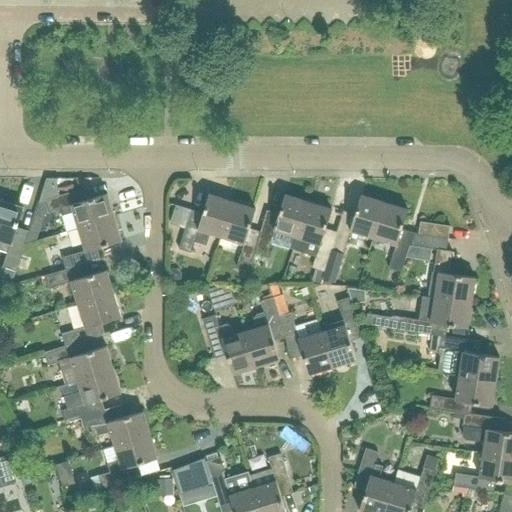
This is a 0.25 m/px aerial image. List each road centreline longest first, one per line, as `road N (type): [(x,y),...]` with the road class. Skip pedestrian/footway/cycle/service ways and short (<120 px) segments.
road 1 (residential): [(320,511),(319,451),(300,415),(194,399),(172,390),(153,360),(146,288),(157,160)]
road 2 (residential): [(497,226),(479,181),(465,165),(443,160),(157,160)]
road 3 (residential): [(157,160),(7,156)]
road 4 (residential): [(5,15),(7,156)]
road 5 (residential): [(5,15),(136,14)]
